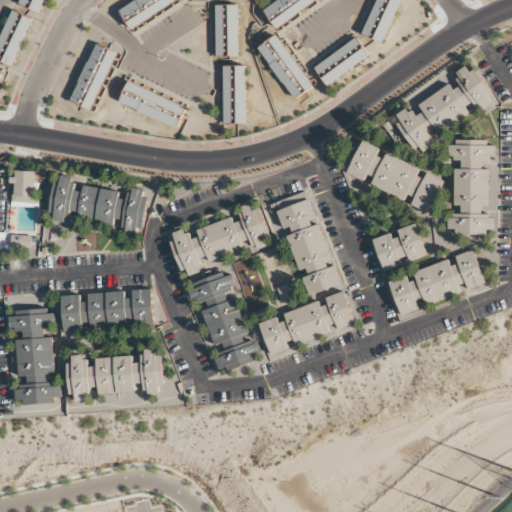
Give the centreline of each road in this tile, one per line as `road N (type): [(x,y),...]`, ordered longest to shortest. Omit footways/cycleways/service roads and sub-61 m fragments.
road 1 (residential): [(511,5),(311,136),(247,159),(166,162),(0,132)]
road 2 (residential): [(465,29),(444,0),(76,5),(55,34),(19,134)]
